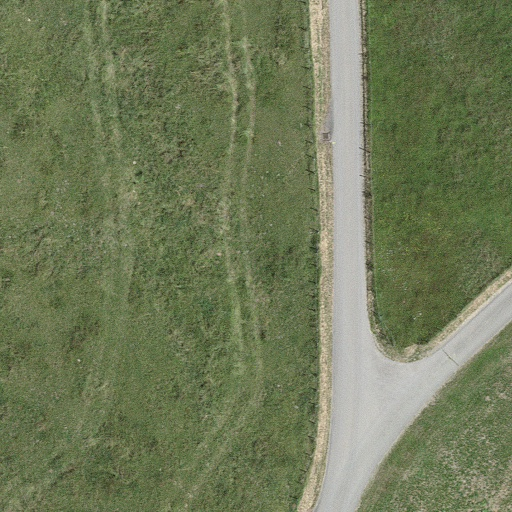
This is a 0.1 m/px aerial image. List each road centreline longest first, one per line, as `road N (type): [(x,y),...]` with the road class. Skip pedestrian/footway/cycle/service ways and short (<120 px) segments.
road 1 (track): [(369,455),(343,0)]
road 2 (unclassified): [(511,314),(369,455),(345,511)]
